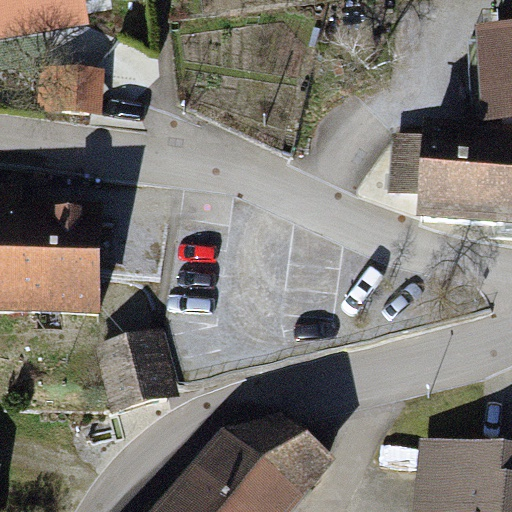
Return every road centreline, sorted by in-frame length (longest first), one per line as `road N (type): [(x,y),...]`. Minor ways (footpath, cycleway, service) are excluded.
road 1 (unclassified): [(511,270),(408,243),(241,173),(0,140)]
road 2 (unclassified): [(511,338),(193,429),(109,511)]
